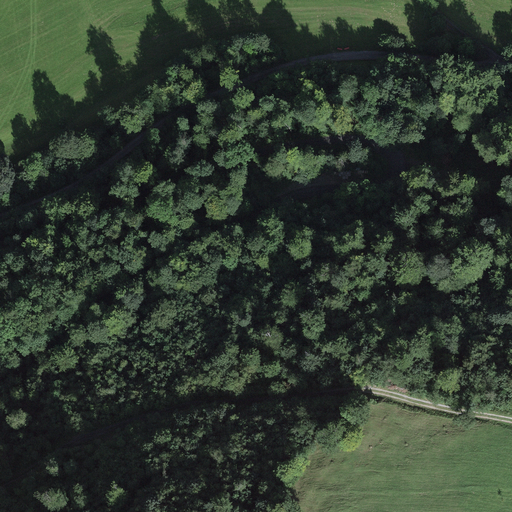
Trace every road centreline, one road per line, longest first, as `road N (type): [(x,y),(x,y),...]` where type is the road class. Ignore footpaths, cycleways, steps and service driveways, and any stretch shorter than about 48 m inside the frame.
road 1 (unclassified): [(0,240),(95,218),(189,170),(341,140),(375,142),(390,154),(389,173),(318,182),(144,263),(0,383)]
road 2 (unclassified): [(511,62),(342,52),(260,70),(151,122),(98,165),(0,213)]
road 3 (track): [(0,480),(179,402),(357,388),(511,418)]
